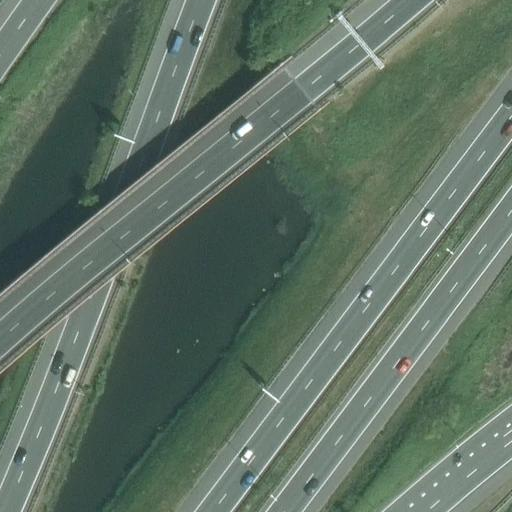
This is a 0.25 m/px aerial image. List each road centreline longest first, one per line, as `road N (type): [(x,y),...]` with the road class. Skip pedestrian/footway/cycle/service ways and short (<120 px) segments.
road 1 (motorway): [(200,0),(4,511)]
road 2 (motorway): [(410,0),(0,340)]
road 3 (motorway): [(511,113),(211,511)]
road 4 (motorway): [(285,511),(511,210)]
road 5 (motorway): [(404,511),(511,423)]
